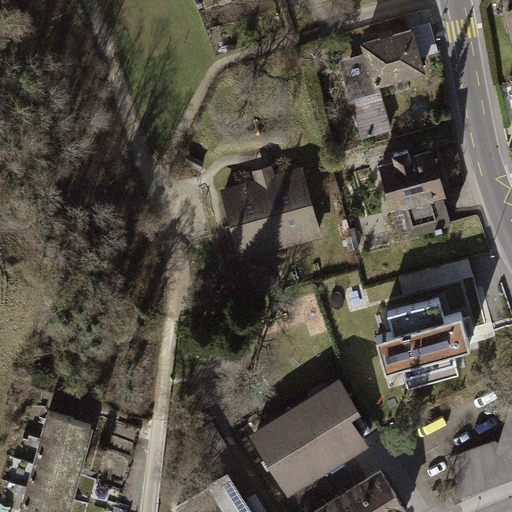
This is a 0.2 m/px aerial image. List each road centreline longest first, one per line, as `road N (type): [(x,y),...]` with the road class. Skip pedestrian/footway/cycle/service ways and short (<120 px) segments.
road 1 (track): [(161,419),(173,260),(155,187)]
road 2 (tertiary): [(511,227),(479,123),(456,0)]
road 3 (track): [(155,187),(91,0)]
